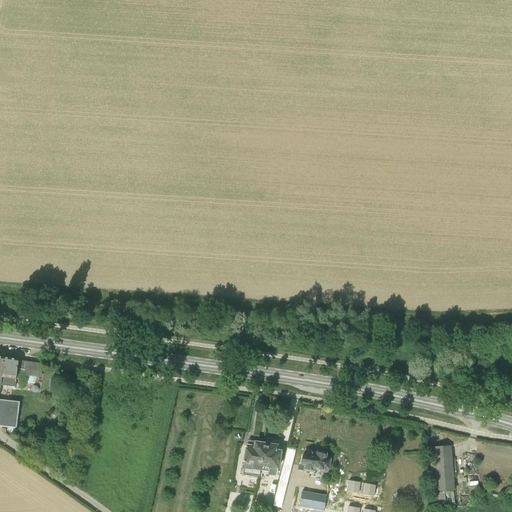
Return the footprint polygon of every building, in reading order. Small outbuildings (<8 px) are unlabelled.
[(1,385),(16,387),(17,379),(23,380),(25,362),(19,361),(19,360),(5,358),(1,385)] [(18,403),(0,400),(0,425),(15,427),(18,403)] [(260,471),(261,471),(265,444),(252,442),(251,446),(247,446),(243,469),(260,471)] [(277,476),(278,469),(281,451),(277,451),(277,446),(265,444),(261,471),(268,472),(268,475),(275,476),(277,476)] [(434,505),(455,503),(450,445),(430,446),(434,505)] [(278,511),(286,482),(291,483),(292,477),(287,476),(293,450),(288,448),(271,511),(278,511)] [(325,469),(329,469),(330,459),(326,458),(326,454),(308,450),(308,453),(305,453),(305,455),(303,455),(301,464),(305,465),(303,471),(315,473),(315,471),(324,472),(325,469)] [(360,482),(348,480),(346,490),(358,492),(360,482)] [(383,511),(384,481),(377,481),(376,511),(383,511)] [(376,486),(364,484),(362,494),(374,496),(376,486)] [(341,511),(341,489),(332,489),(332,511),(341,511)] [(323,496),(302,492),(300,505),(320,509),(323,496)]
